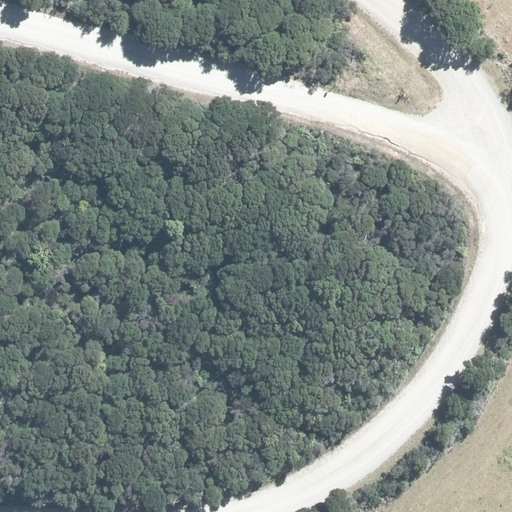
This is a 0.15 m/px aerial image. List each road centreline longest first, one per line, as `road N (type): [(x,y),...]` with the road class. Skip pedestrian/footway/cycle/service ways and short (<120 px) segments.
road 1 (unclassified): [(509,181),(361,122),(0,16)]
road 2 (unclassified): [(509,181),(509,228),(457,336),(380,434),(254,511)]
road 3 (unclassified): [(377,0),(436,55),(509,181)]
